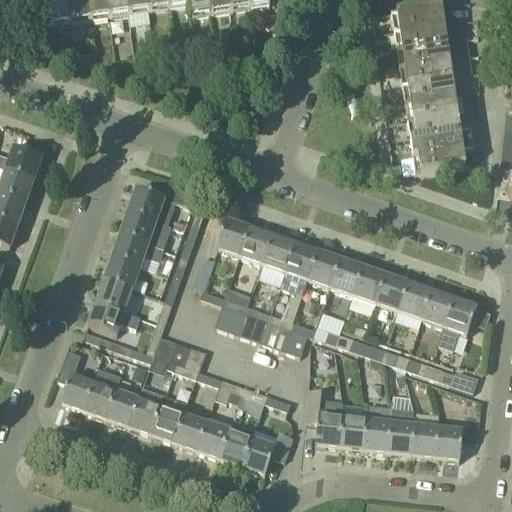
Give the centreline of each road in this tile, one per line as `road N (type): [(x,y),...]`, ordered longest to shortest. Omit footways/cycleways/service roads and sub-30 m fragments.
road 1 (residential): [(13,430),(127,125)]
road 2 (residential): [(511,267),(273,174)]
road 3 (residential): [(498,507),(344,491),(249,511)]
road 4 (residential): [(243,511),(13,430)]
road 5 (residential): [(273,174),(338,0)]
road 6 (residential): [(493,164),(485,0)]
road 7 (residential): [(273,174),(127,125)]
road 8 (residential): [(498,507),(511,359)]
road 9 (residential): [(127,125),(0,80)]
